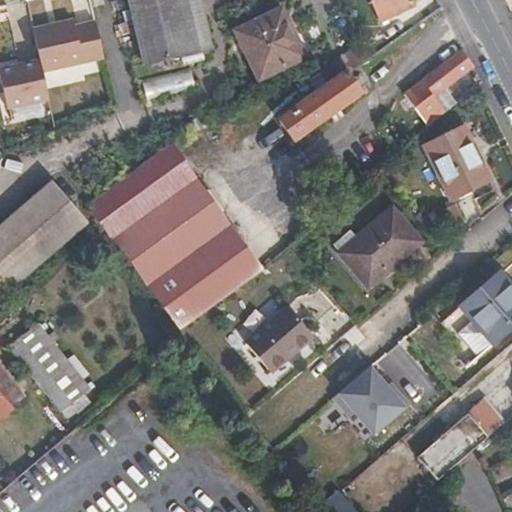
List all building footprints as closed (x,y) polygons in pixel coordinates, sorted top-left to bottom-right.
[(108,0),(113,20),(132,15),(138,40),(120,44),(124,63),(125,70),(213,49),(201,0),(108,0)] [(415,6),(412,0),(370,0),(379,23),(415,6)] [(282,8),(235,31),(259,80),(308,57),(291,22),(289,22),(282,8)] [(74,20),(34,29),(41,60),(43,72),(104,58),(95,21),(76,26),(74,20)] [(339,58),(349,72),(371,57),(362,43),(352,49),(339,58)] [(433,97),(473,67),(461,51),(403,94),(429,128),(446,114),(433,97)] [(329,86),(349,72),(339,58),(319,72),(320,73),(329,86)] [(0,76),(7,109),(49,100),(43,72),(41,60),(0,68),(0,76)] [(319,93),(278,121),(292,142),(363,92),(349,72),(329,86),(319,93)] [(329,86),(320,73),(309,80),(319,93),(329,86)] [(463,126),(424,146),(451,200),(491,180),(463,126)] [(264,269),(171,145),(89,204),(105,227),(114,238),(181,329),(264,269)] [(52,180),(0,225),(0,300),(89,224),(52,180)] [(350,231),(332,246),(368,287),(421,242),(392,209),(356,239),(350,231)] [(511,284),(500,271),(444,320),(477,359),(511,328),(511,284)] [(287,307),(246,343),(271,375),(314,337),(287,307)] [(38,323),(8,348),(62,412),(85,394),(91,389),(38,323)] [(370,438),(406,407),(369,366),(334,398),(370,438)] [(0,367),(0,420),(14,409),(12,407),(25,397),(0,367)] [(85,394),(62,412),(69,421),(92,404),(85,394)] [(468,412),(488,437),(504,424),(483,399),(468,412)] [(416,458),(437,481),(475,448),(488,437),(468,412),(416,458)] [(356,511),(339,492),(324,505),(330,511),(356,511)]
